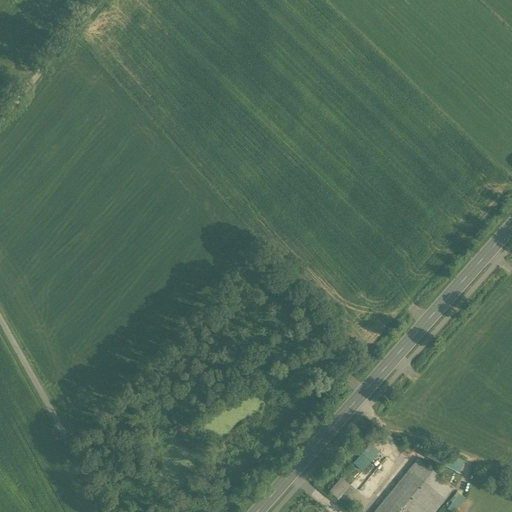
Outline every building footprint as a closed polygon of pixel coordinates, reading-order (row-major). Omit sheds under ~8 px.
[(362,411),(380,391),(375,387),(357,407),(362,411)] [(369,444),(353,462),(362,470),(378,452),(369,444)] [(431,445),(426,456),(462,470),(466,459),(431,445)] [(417,459),(374,511),(434,511),(453,489),(417,459)] [(329,491),(338,499),(350,485),(341,478),(329,491)] [(448,507),(454,511),(466,497),(460,492),(448,507)]
